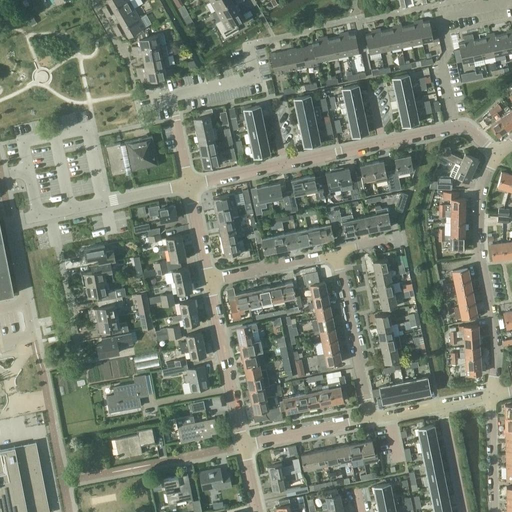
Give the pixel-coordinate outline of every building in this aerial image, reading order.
[(22,9),(29,5),(26,0),(23,0),(19,3),(22,9)] [(126,0),(113,8),(118,17),(134,8),(130,0),(126,0)] [(233,1),(231,0),(212,0),(210,2),(215,11),(233,1)] [(221,20),(238,10),(233,1),(215,11),(221,20)] [(134,8),(118,17),(123,27),(141,16),(140,14),(138,15),(134,8)] [(221,20),(215,23),(224,38),(238,30),(235,25),(243,20),(238,10),(221,20)] [(142,18),(141,16),(123,27),(129,36),(145,27),(140,19),(142,18)] [(28,20),(31,25),(37,22),(34,17),(28,20)] [(422,19),(418,20),(422,41),(433,39),(431,31),(429,20),(422,22),(422,19)] [(414,21),(414,24),(408,25),(412,44),(422,41),(418,20),(414,21)] [(401,24),(397,25),(401,46),(412,44),(408,25),(401,26),(401,24)] [(393,25),(393,28),(387,29),(391,48),(401,46),(397,25),(393,25)] [(380,28),(375,29),(380,51),(391,48),(387,29),(380,31),(380,28)] [(369,53),(380,51),(375,29),(371,30),(372,32),(365,34),(369,53)] [(437,29),(431,31),(433,39),(433,41),(439,40),(437,29)] [(507,30),(507,32),(500,34),(504,52),(511,50),(511,35),(511,29),(507,30)] [(347,32),(343,33),(348,55),(359,52),(355,33),(348,34),(347,32)] [(339,34),(340,36),(333,37),(338,57),(348,55),(343,33),(339,34)] [(471,33),(467,34),(472,58),(483,56),(479,38),(473,40),(471,33)] [(493,33),(489,34),(494,54),(504,52),(500,34),(494,35),(493,33)] [(132,46),(133,51),(160,46),(166,44),(163,34),(158,35),(139,39),(140,44),(132,46)] [(465,41),(458,43),(462,61),(472,58),(467,34),(463,35),(465,41)] [(485,34),(486,37),(479,38),(483,56),(494,54),(489,34),(485,34)] [(317,62),(327,59),(322,37),(319,38),(319,40),(312,42),(313,45),(317,64),(317,62)] [(326,37),(322,37),(327,59),(338,57),(333,37),(327,39),(326,37)] [(168,55),(166,44),(160,46),(133,51),(134,56),(142,54),(144,60),(162,56),(168,55)] [(307,67),(317,64),(313,45),(309,46),(308,46),(302,47),(307,67)] [(296,48),(297,49),(292,50),(296,69),(307,67),(302,47),(296,48)] [(287,50),(281,52),(286,71),(296,69),(292,50),(287,51),(287,50)] [(275,74),(286,71),(281,52),(275,53),(271,54),(275,74)] [(170,66),(168,55),(162,56),(144,60),(145,65),(136,67),(137,72),(164,67),(170,66)] [(148,81),(166,77),(164,67),(137,72),(138,77),(147,75),(148,81)] [(467,73),(460,75),(462,82),(469,81),(467,73)] [(393,77),(396,89),(410,86),(414,85),(413,79),(409,80),(407,74),(393,77)] [(344,93),(338,94),(339,101),(359,97),(357,85),(343,88),(344,93)] [(396,89),(398,101),(412,98),(410,86),(396,89)] [(435,111),(440,110),(437,93),(432,94),(435,111)] [(295,98),(297,110),(311,107),(309,95),(295,98)] [(347,106),(348,112),(362,109),(359,97),(339,101),(341,107),(347,106)] [(398,101),(401,113),(415,110),(412,98),(398,101)] [(498,104),(493,107),(496,112),(501,108),(498,104)] [(261,118),(259,106),(245,109),(246,115),(240,117),(241,122),(247,121),(261,118)] [(314,119),(311,107),(297,110),(300,122),(314,119)] [(489,124),(497,136),(508,129),(500,117),(496,112),(493,107),(488,110),(495,120),(489,124)] [(199,117),(194,118),(196,130),(208,128),(212,127),(209,115),(213,112),(212,108),(198,111),(199,117)] [(362,109),(348,112),(344,112),(347,124),(350,123),(364,120),(362,109)] [(417,122),(415,110),(401,113),(403,125),(417,122)] [(508,129),(511,126),(511,113),(510,110),(500,117),(508,129)] [(222,125),(229,124),(226,111),(220,112),(222,125)] [(264,130),(261,118),(247,121),(250,133),(264,130)] [(302,134),(316,130),(314,119),(300,122),(302,134)] [(367,132),(364,120),(350,123),(353,135),(367,132)] [(208,128),(196,130),(199,142),(214,139),(217,138),(215,126),(212,127),(208,128)] [(252,144),(266,141),(264,130),(250,133),(252,144)] [(319,143),(316,130),(302,134),(305,146),(319,143)] [(125,141),(125,143),(121,144),(120,142),(105,146),(111,175),(126,172),(126,170),(131,169),(131,171),(158,165),(152,136),(125,141)] [(214,139),(199,142),(201,155),(217,151),(214,139)] [(269,153),(266,141),(252,144),(255,156),(269,153)] [(437,154),(448,159),(473,170),(478,159),(465,153),(462,159),(451,153),(449,146),(439,148),(437,154)] [(230,161),(236,160),(234,148),(228,149),(230,161)] [(217,151),(201,155),(204,167),(220,164),(217,151)] [(396,169),(391,170),(395,190),(401,189),(397,173),(413,169),(410,155),(394,158),(396,169)] [(437,176),(437,188),(451,189),(451,183),(452,183),(455,176),(467,182),(473,170),(448,159),(446,164),(453,167),(449,176),(447,176),(437,176)] [(383,160),(371,163),(374,178),(375,182),(387,180),(389,191),(395,190),(391,170),(386,171),(383,160)] [(363,180),(374,178),(371,163),(359,165),(362,176),(356,177),(359,190),(365,189),(363,180)] [(343,167),(336,168),(340,185),(341,189),(341,190),(350,188),(352,199),(360,197),(359,190),(356,177),(351,178),(349,168),(345,168),(343,167)] [(327,183),(322,184),(325,198),(330,196),(329,192),(341,189),(340,185),(336,168),(331,169),(329,172),(325,173),(327,183)] [(497,185),(508,189),(511,176),(511,174),(501,172),(497,185)] [(314,175),(302,177),(306,192),(314,190),(316,199),(325,198),(322,184),(320,176),(315,178),(314,175)] [(294,195),(306,192),(302,177),(290,180),(293,191),(287,192),(292,212),(298,211),(296,204),(294,195)] [(288,213),(292,212),(287,192),(282,193),(280,182),(268,185),(271,200),(282,197),(284,206),(287,206),(288,213)] [(265,201),(271,200),(268,185),(256,187),(257,191),(251,193),(255,212),(261,211),(261,208),(266,207),(265,201)] [(242,190),(245,203),(250,202),(248,189),(242,190)] [(395,209),(402,211),(408,194),(400,192),(395,209)] [(435,205),(435,210),(439,210),(465,210),(465,204),(467,204),(467,199),(465,199),(465,198),(458,198),(458,192),(443,192),(443,199),(450,199),(450,205),(439,205),(435,205)] [(213,197),(215,209),(230,206),(235,205),(233,194),(232,193),(213,197)] [(161,221),(177,217),(175,204),(167,206),(167,205),(162,206),(162,207),(159,208),(158,205),(149,207),(150,215),(159,213),(161,221)] [(139,216),(146,215),(144,205),(137,207),(139,216)] [(338,205),(332,206),(337,230),(343,229),(344,236),(356,234),(353,219),(352,214),(341,216),(338,205)] [(380,205),(374,206),(376,214),(379,229),(391,226),(387,207),(380,209),(380,205)] [(232,217),(230,206),(215,209),(217,221),(232,218),(232,217)] [(332,231),(337,230),(332,206),(327,208),(329,219),(324,220),(325,224),(319,226),(322,241),(333,238),(332,231)] [(450,216),(450,223),(464,223),(465,210),(439,210),(439,216),(445,216),(450,216)] [(379,229),(376,214),(364,216),(368,231),(379,229)] [(232,218),(217,221),(220,232),(239,228),(242,227),(240,216),(237,216),(232,217),(232,218)] [(364,216),(353,219),(356,234),(368,231),(364,216)] [(275,223),(282,221),(281,217),(269,220),(271,227),(276,226),(275,223)] [(0,296),(14,294),(0,223),(0,296)] [(138,232),(149,229),(148,223),(137,226),(138,232)] [(464,235),(464,223),(450,223),(450,235),(464,235)] [(93,237),(105,233),(103,226),(91,230),(93,237)] [(307,228),(310,243),(322,241),(319,226),(307,228)] [(240,233),(239,228),(220,232),(222,244),(237,241),(236,234),(240,233)] [(299,246),(310,243),(307,228),(296,231),(299,246)] [(259,229),(256,230),(253,230),(254,233),(255,237),(256,243),(262,242),(264,253),(276,251),(273,236),(261,238),(259,229)] [(284,233),(287,248),(299,246),(296,231),(284,233)] [(149,242),(161,239),(160,233),(148,236),(149,242)] [(276,251),(287,248),(284,233),(273,236),(276,251)] [(168,249),(183,246),(181,234),(166,237),(167,244),(158,246),(159,251),(168,249)] [(450,235),(444,235),(439,235),(439,241),(449,241),(449,248),(464,248),(464,235),(450,235)] [(238,247),(237,241),(222,244),(225,256),(236,253),(237,259),(250,256),(249,250),(244,251),(243,246),(238,247)] [(504,257),(511,256),(511,241),(502,243),(504,257)] [(502,243),(490,244),(492,259),(504,257),(502,243)] [(97,258),(98,263),(110,261),(110,262),(115,261),(113,250),(105,251),(104,244),(84,248),(86,260),(97,258)] [(186,258),(183,246),(168,249),(171,261),(186,258)] [(139,257),(134,258),(137,274),(142,273),(139,257)] [(387,258),(372,261),(374,271),(375,273),(389,270),(389,268),(387,258)] [(166,260),(153,263),(154,269),(167,266),(166,260)] [(167,266),(154,269),(155,275),(165,273),(168,272),(167,266)] [(188,267),(173,270),(175,281),(190,278),(188,267)] [(466,267),(452,270),(455,282),(469,279),(466,267)] [(83,273),(85,284),(88,296),(99,294),(110,292),(106,268),(94,271),(83,273)] [(154,269),(142,271),(144,277),(155,275),(154,269)] [(389,270),(375,273),(377,284),(391,281),(389,270)] [(312,296),(327,293),(325,281),(319,282),(316,271),(303,274),(305,286),(308,286),(311,289),(312,296)] [(175,281),(171,282),(172,287),(176,286),(177,293),(193,290),(190,278),(175,281)] [(469,279),(455,282),(457,294),(471,291),(469,279)] [(391,281),(377,284),(379,296),(394,293),(391,281)] [(293,282),(281,284),(284,299),(296,297),(293,282)] [(273,302),(284,299),(281,284),(269,286),(273,302)] [(261,304),(273,302),(269,286),(258,289),(261,304)] [(246,291),(250,306),(261,304),(258,289),(246,291)] [(146,291),(135,294),(138,312),(150,310),(148,304),(147,298),(146,291)] [(244,308),(250,306),(246,291),(235,294),(236,300),(229,301),(234,320),(242,319),(240,313),(245,312),(244,308)] [(471,291),(457,294),(459,306),(474,303),(471,291)] [(160,295),(161,301),(174,299),(172,293),(160,295)] [(309,309),(314,307),(329,304),(327,293),(312,296),(313,302),(308,303),(309,309)] [(397,306),(394,293),(379,296),(382,309),(397,306)] [(160,295),(147,298),(148,304),(161,301),(160,295)] [(175,305),(174,299),(161,301),(162,307),(175,305)] [(179,302),(182,314),(197,311),(194,299),(179,302)] [(474,303),(459,306),(462,318),(476,315),(474,303)] [(101,307),(95,308),(97,319),(99,331),(105,330),(120,327),(119,323),(118,316),(116,308),(116,304),(101,307)] [(314,307),(317,319),(332,316),(329,304),(314,307)] [(153,327),(150,310),(138,312),(142,329),(153,327)] [(506,327),(511,325),(511,310),(503,312),(506,327)] [(199,323),(197,311),(182,314),(171,316),(172,321),(183,319),(184,326),(199,323)] [(389,312),(374,315),(377,327),(391,324),(389,312)] [(334,327),(332,316),(317,319),(319,330),(334,327)] [(235,326),(239,344),(259,340),(256,328),(261,327),(260,321),(235,326)] [(287,325),(288,328),(290,336),(294,336),(298,335),(296,327),(292,328),(291,324),(287,325)] [(377,327),(379,339),(394,336),(391,324),(377,327)] [(156,331),(157,336),(180,331),(179,325),(160,329),(160,330),(156,331)] [(459,331),(463,330),(463,336),(478,335),(478,325),(458,326),(459,331)] [(319,330),(322,342),(337,339),(334,327),(319,330)] [(511,330),(502,332),(504,344),(511,342),(511,330)] [(131,332),(129,332),(106,336),(101,337),(102,343),(97,344),(99,356),(119,353),(116,341),(121,340),(122,345),(133,343),(133,341),(136,341),(135,331),(131,332)] [(182,337),(180,331),(157,336),(158,340),(169,338),(169,339),(182,337)] [(179,342),(180,347),(204,343),(201,331),(186,334),(187,341),(179,342)] [(283,335),(277,336),(279,348),(286,346),(283,335)] [(382,351),(396,348),(401,347),(398,335),(394,336),(379,339),(382,351)] [(463,336),(464,347),(479,346),(478,335),(463,336)] [(322,342),(324,353),(339,350),(337,339),(322,342)] [(242,356),(257,352),(262,351),(260,340),(259,340),(239,344),(242,356)] [(426,357),(423,342),(414,344),(415,350),(421,349),(423,357),(426,357)] [(206,355),(204,343),(180,347),(181,353),(189,351),(191,358),(206,355)] [(288,357),(286,346),(279,348),(282,359),(288,357)] [(480,356),(479,346),(464,347),(459,347),(459,352),(464,351),(465,357),(480,356)] [(399,360),(396,348),(382,351),(384,363),(399,360)] [(134,356),(137,368),(160,363),(157,350),(134,356)] [(341,362),(339,350),(324,353),(326,365),(317,367),(318,373),(331,370),(330,364),(341,362)] [(259,364),(257,352),(242,356),(244,367),(259,364)] [(457,358),(451,358),(452,364),(458,364),(465,362),(466,375),(481,374),(480,356),(465,357),(457,358)] [(286,369),(291,369),(288,357),(282,359),(284,370),(286,369)] [(166,368),(186,364),(187,364),(186,358),(165,362),(166,368)] [(187,369),(186,364),(166,368),(162,369),(163,376),(178,373),(178,372),(187,370),(188,375),(184,375),(186,383),(189,382),(191,391),(208,387),(204,366),(187,369)] [(260,369),(259,364),(244,367),(246,378),(267,374),(266,368),(260,369)] [(340,371),(326,374),(327,383),(339,381),(338,376),(341,376),(340,371)] [(264,386),(269,385),(267,374),(246,378),(249,389),(264,386)] [(327,383),(328,388),(329,388),(332,403),(343,401),(341,390),(347,388),(344,375),(341,376),(338,376),(339,381),(327,383)] [(137,395),(146,393),(143,376),(135,378),(137,383),(115,388),(116,395),(108,397),(110,410),(139,405),(137,395)] [(427,378),(415,380),(418,395),(430,392),(427,378)] [(406,397),(418,395),(415,380),(403,382),(406,397)] [(403,382),(391,385),(394,399),(406,397),(403,382)] [(280,385),(273,386),(275,396),(282,395),(280,385)] [(382,402),(394,399),(391,385),(379,387),(382,402)] [(266,398),(264,386),(249,389),(251,401),(266,398)] [(322,386),(316,387),(320,405),(324,405),(325,406),(331,405),(331,403),(332,403),(329,388),(328,388),(322,389),(322,386)] [(312,391),(305,392),(308,408),(320,405),(316,387),(311,388),(312,391)] [(294,395),(297,410),(308,408),(305,392),(294,395)] [(283,400),(279,401),(281,411),(285,410),(285,412),(297,410),(294,395),(282,397),(283,400)] [(282,419),(280,407),(269,409),(266,398),(251,401),(255,420),(267,418),(271,421),(272,420),(274,421),(282,419)] [(203,400),(191,403),(192,411),(204,409),(203,400)] [(211,434),(217,432),(214,419),(178,426),(181,442),(211,436),(211,434)] [(432,425),(418,428),(420,440),(435,437),(432,425)] [(148,444),(155,443),(152,428),(137,431),(138,434),(115,439),(119,459),(142,454),(140,444),(148,442),(148,444)] [(420,440),(423,452),(437,449),(435,437),(420,440)] [(371,440),(359,442),(363,461),(364,463),(378,461),(376,453),(374,453),(371,440)] [(359,442),(348,445),(351,459),(356,458),(357,463),(363,461),(359,442)] [(348,445),(336,447),(338,461),(340,467),(346,465),(345,460),(351,459),(348,445)] [(0,448),(0,511),(46,511),(44,500),(47,499),(37,447),(26,450),(16,452),(15,446),(0,448)] [(336,447),(324,449),(327,464),(338,461),(336,447)] [(324,449),(313,452),(315,466),(317,471),(323,470),(322,465),(327,464),(324,449)] [(437,449),(423,452),(425,463),(440,461),(437,449)] [(313,452),(300,454),(303,469),(315,466),(313,452)] [(267,465),(270,477),(295,472),(296,472),(296,471),(301,470),(298,458),(293,460),(294,465),(282,467),(281,462),(267,465)] [(425,463),(428,475),(442,472),(440,461),(425,463)] [(216,490),(231,486),(228,473),(221,474),(220,468),(199,472),(203,489),(215,487),(216,490)] [(296,478),(295,472),(270,477),(272,489),(286,486),(285,481),(296,478)] [(442,472),(428,475),(430,487),(444,484),(442,472)] [(163,479),(168,504),(192,499),(187,474),(163,479)] [(418,489),(415,478),(409,479),(412,491),(418,489)] [(153,488),(161,487),(160,480),(152,482),(153,488)] [(374,486),(377,498),(396,494),(394,488),(390,489),(388,483),(374,486)] [(307,492),(320,489),(319,484),(305,486),(307,492)] [(430,487),(432,499),(447,496),(444,484),(430,487)] [(287,496),(296,494),(307,492),(305,486),(300,487),(300,485),(285,488),(287,496)] [(326,502),(322,503),(323,509),(342,505),(339,493),(337,494),(336,489),(324,491),(326,502)] [(396,494),(377,498),(379,510),(393,507),(391,495),(396,494)] [(433,504),(428,505),(429,511),(430,511),(435,511),(449,508),(447,496),(432,499),(433,504)] [(193,511),(201,511),(199,500),(191,501),(193,511)] [(305,511),(304,506),(299,508),(291,509),(290,503),(281,505),(274,507),(273,509),(273,511),(305,511)]
